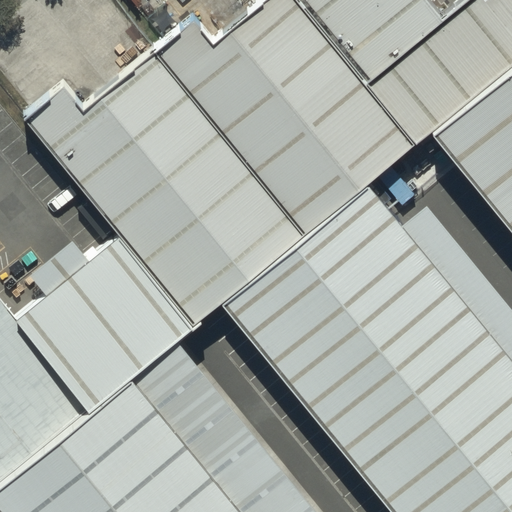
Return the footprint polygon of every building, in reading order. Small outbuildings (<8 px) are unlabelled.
[(196,327),(232,298),(380,182),(449,128),(511,78),(511,0),(489,0),(460,23),(441,0),(277,0),(206,56),(185,30),(46,138),(126,239),(196,327)] [(511,78),(449,128),(511,208),(511,78)] [(511,511),(511,349),(380,182),(232,298),(400,511),(511,511)] [(193,329),(196,327),(126,239),(24,319),(94,407),(193,329)] [(0,480),(94,407),(24,319),(0,288),(0,480)] [(337,511),(193,329),(94,407),(0,480),(0,502),(7,511),(337,511)]
